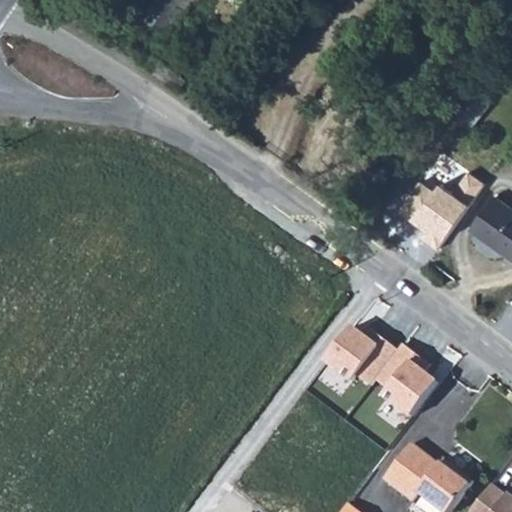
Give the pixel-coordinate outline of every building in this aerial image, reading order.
[(152,0),(142,16),(156,25),(170,35),(194,0),(152,0)] [(189,79),(155,55),(146,68),(180,91),(189,79)] [(477,94),(489,104),(497,95),(484,85),(477,94)] [(471,130),(490,106),(489,104),(477,94),(476,94),(457,118),(471,130)] [(511,256),(511,206),(497,195),(472,229),(511,256)] [(385,353),(353,328),(326,363),(358,388),(385,353)] [(387,402),(415,423),(443,384),(415,364),(387,402)] [(444,463),(442,465),(414,444),(386,481),(416,503),(422,495),(444,511),(453,511),(476,482),(459,469),(457,473),(444,463)] [(507,495),(493,485),(472,511),(511,511),(511,495),(509,493),(507,495)] [(361,511),(350,503),(343,511),(361,511)]
